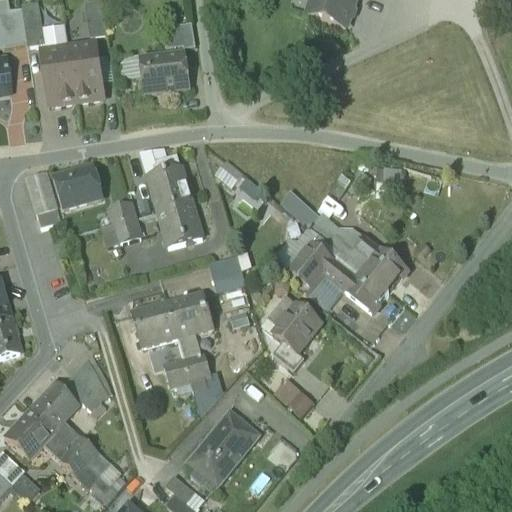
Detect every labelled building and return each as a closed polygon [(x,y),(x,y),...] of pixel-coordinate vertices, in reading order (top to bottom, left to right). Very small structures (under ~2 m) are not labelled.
[(357,0),(314,0),(307,22),(345,35),(357,0)] [(8,6),(0,7),(0,56),(27,52),(22,19),(22,16),(10,18),(8,6)] [(101,7),(84,9),(90,45),(107,42),(101,7)] [(39,16),(22,19),(27,52),(28,54),(40,53),(45,52),(42,35),(39,16)] [(191,30),(179,32),(183,53),(183,56),(195,54),(191,30)] [(64,32),(42,35),(45,52),(40,53),(41,59),(40,59),(49,114),(76,110),(68,55),(64,32)] [(179,32),(162,34),(165,55),(183,53),(179,32)] [(96,50),(68,55),(76,110),(104,106),(96,50)] [(184,62),(146,67),(148,79),(143,86),(145,102),(189,96),(184,62)] [(3,67),(0,67),(0,102),(9,101),(3,67)] [(177,162),(155,169),(159,181),(147,184),(157,220),(192,210),(181,174),(180,174),(177,162)] [(241,203),(252,212),(263,199),(228,170),(218,183),(241,203)] [(93,176),(55,187),(64,218),(102,207),(93,176)] [(46,180),(26,186),(30,199),(50,193),(46,180)] [(263,199),(281,212),(287,205),(269,191),(263,199)] [(50,193),(30,199),(33,211),(53,205),(50,193)] [(281,212),(310,236),(320,223),(291,200),(287,205),(281,212)] [(252,212),(241,203),(233,212),(248,225),(256,215),(252,212)] [(53,205),(33,211),(37,223),(57,217),(53,205)] [(192,210),(157,220),(168,256),(202,246),(192,210)] [(130,212),(109,218),(114,233),(135,227),(130,212)] [(57,217),(37,223),(41,237),(61,231),(57,217)] [(338,236),(321,221),(320,223),(310,236),(309,236),(326,250),(335,239),(338,236)] [(135,227),(114,233),(118,249),(139,243),(135,227)] [(326,250),(309,236),(298,250),(289,249),(274,267),(290,280),(298,269),(320,287),(324,282),(347,300),(347,301),(371,320),(388,298),(364,279),(336,257),(326,250)] [(355,256),(364,245),(353,236),(344,247),(336,257),(364,279),(371,269),(355,256)] [(336,257),(344,247),(335,239),(326,250),(336,257)] [(405,277),(381,257),(380,258),(364,245),(355,256),(371,269),(364,279),(388,298),(405,277)] [(210,271),(214,286),(240,278),(236,264),(210,271)] [(320,287),(298,269),(290,280),(312,297),(320,287)] [(245,293),(240,278),(214,286),(219,301),(245,293)] [(347,300),(324,282),(320,287),(312,297),(307,303),(330,322),(347,301),(347,300)] [(0,296),(0,327),(8,325),(9,325),(0,296)] [(203,302),(167,312),(168,313),(177,346),(195,341),(195,342),(213,336),(203,302)] [(286,303),(268,327),(278,335),(296,312),(286,303)] [(167,312),(132,323),(142,357),(177,346),(168,313),(167,312)] [(278,335),(272,343),(297,363),(322,332),(296,312),(278,335)] [(0,365),(18,360),(8,325),(0,327),(0,365)] [(195,341),(177,346),(184,369),(202,364),(195,342),(195,341)] [(297,363),(283,351),(273,364),(293,380),(304,367),(298,363),(297,363)] [(202,364),(184,369),(190,391),(205,387),(205,388),(212,386),(205,363),(202,364)] [(88,366),(64,393),(91,419),(101,408),(110,405),(88,366)] [(184,369),(164,375),(170,397),(190,391),(184,369)] [(205,387),(190,391),(194,401),(204,398),(208,397),(205,388),(205,387)] [(286,387),(273,403),(286,415),(288,413),(302,425),(314,411),(286,387)] [(79,413),(54,390),(28,418),(86,471),(97,459),(81,444),(64,428),(79,413)] [(194,401),(201,427),(210,418),(204,398),(194,401)] [(86,471),(28,418),(3,445),(27,468),(42,452),(75,484),(86,471)] [(230,421),(189,472),(196,477),(216,493),(218,495),(258,443),(230,421)] [(112,472),(97,459),(86,471),(100,484),(112,472)] [(23,480),(1,460),(0,460),(0,484),(10,494),(20,482),(23,480)] [(100,484),(86,471),(75,484),(88,497),(100,484)] [(216,493),(196,477),(190,484),(211,500),(216,493)] [(20,482),(10,494),(30,511),(40,501),(20,482)] [(195,499),(175,484),(166,495),(176,504),(185,511),(195,499)]
